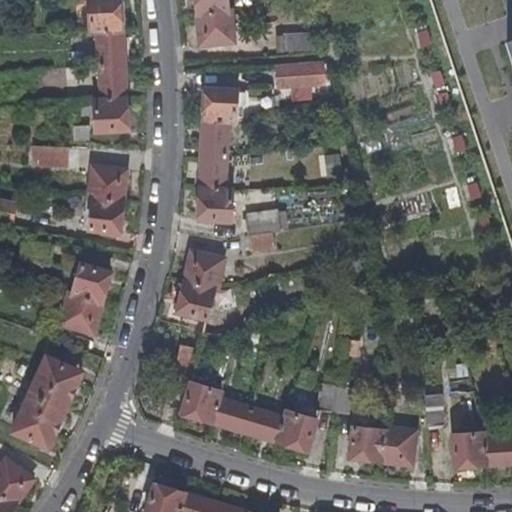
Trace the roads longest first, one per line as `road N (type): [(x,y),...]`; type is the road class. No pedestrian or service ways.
road 1 (residential): [(165,0),(162,246),(146,315),(98,435)]
road 2 (residential): [(98,435),(199,470),(460,511)]
